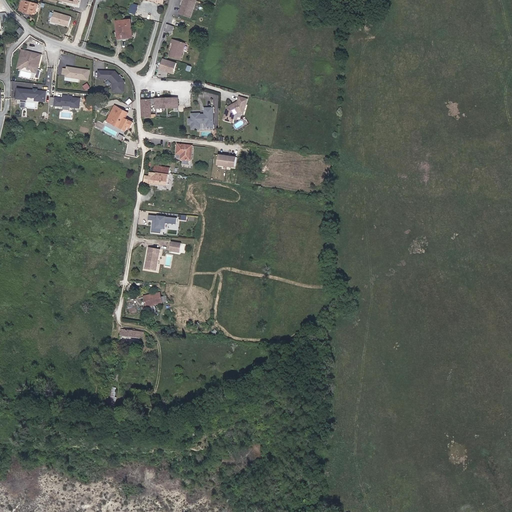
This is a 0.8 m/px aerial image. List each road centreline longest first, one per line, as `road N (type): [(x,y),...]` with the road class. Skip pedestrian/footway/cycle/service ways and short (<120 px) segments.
road 1 (unclassified): [(134,87),(138,143),(121,318)]
road 2 (unclassified): [(4,0),(41,36),(125,65),(134,87)]
